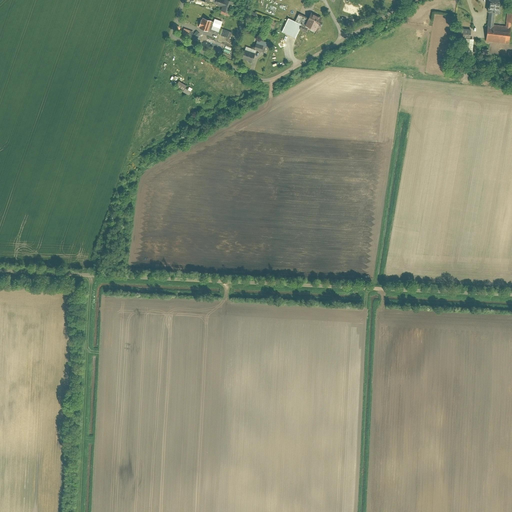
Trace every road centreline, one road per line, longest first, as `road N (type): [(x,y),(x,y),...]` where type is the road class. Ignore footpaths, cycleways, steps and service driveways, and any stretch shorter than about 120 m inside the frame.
road 1 (unclassified): [(0,269),(511,294)]
road 2 (track): [(79,511),(90,274)]
road 3 (residential): [(183,0),(170,39),(267,81),(344,38)]
